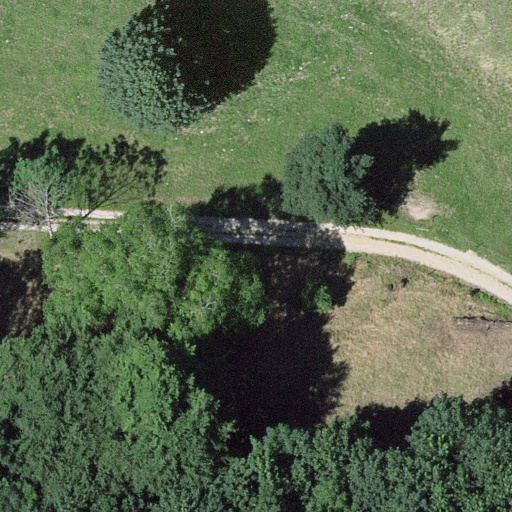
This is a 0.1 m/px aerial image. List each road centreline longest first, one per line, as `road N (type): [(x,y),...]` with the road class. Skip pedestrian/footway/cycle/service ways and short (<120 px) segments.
road 1 (track): [(511,297),(420,254),(363,241),(0,219)]
road 2 (track): [(511,435),(375,452),(184,511)]
